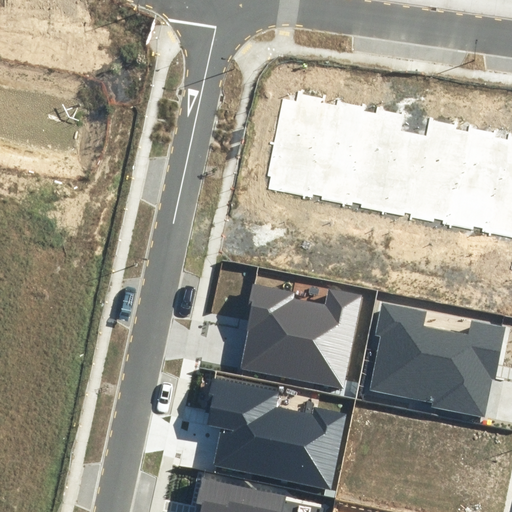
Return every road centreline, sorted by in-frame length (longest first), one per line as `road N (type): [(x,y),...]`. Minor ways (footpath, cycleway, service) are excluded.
road 1 (residential): [(220,0),(110,511)]
road 2 (residential): [(232,0),(511,39)]
